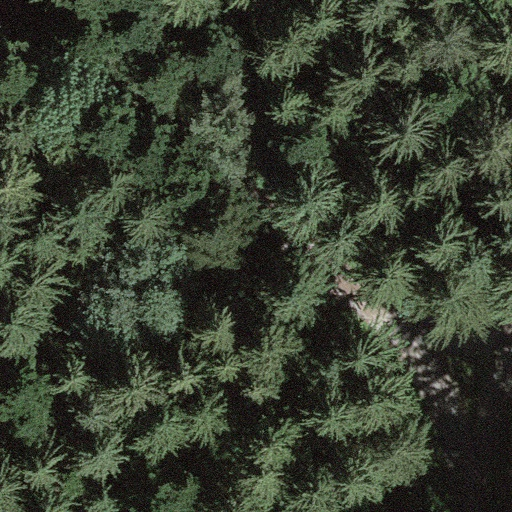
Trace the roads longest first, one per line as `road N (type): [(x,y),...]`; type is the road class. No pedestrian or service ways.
road 1 (track): [(507,379),(0,20)]
road 2 (track): [(472,511),(511,375)]
